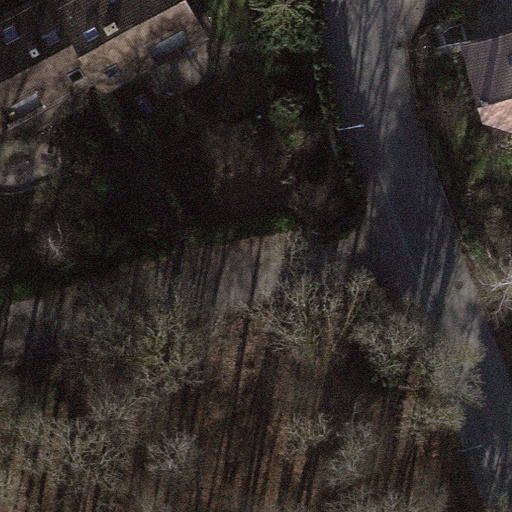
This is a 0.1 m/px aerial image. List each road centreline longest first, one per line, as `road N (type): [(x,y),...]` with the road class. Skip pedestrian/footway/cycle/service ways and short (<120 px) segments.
road 1 (residential): [(415,226),(29,344)]
road 2 (unclassified): [(415,226),(511,469)]
road 3 (unclassified): [(372,0),(376,66),(415,226)]
